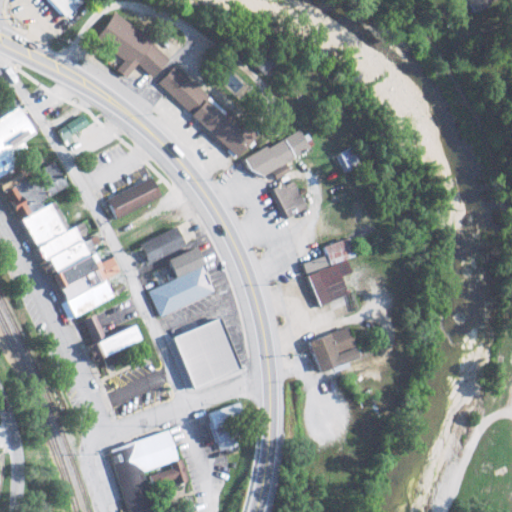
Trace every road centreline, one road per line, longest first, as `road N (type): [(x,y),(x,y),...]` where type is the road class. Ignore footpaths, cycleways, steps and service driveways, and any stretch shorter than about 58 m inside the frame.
road 1 (primary): [(253,511),(269,377),(255,302),(226,228),(179,162),(112,102),(0,39)]
road 2 (residential): [(8,70),(106,227),(191,417)]
road 3 (residential): [(0,220),(41,290),(94,418)]
road 4 (residential): [(91,437),(269,377)]
road 5 (residential): [(26,511),(26,445),(0,375)]
